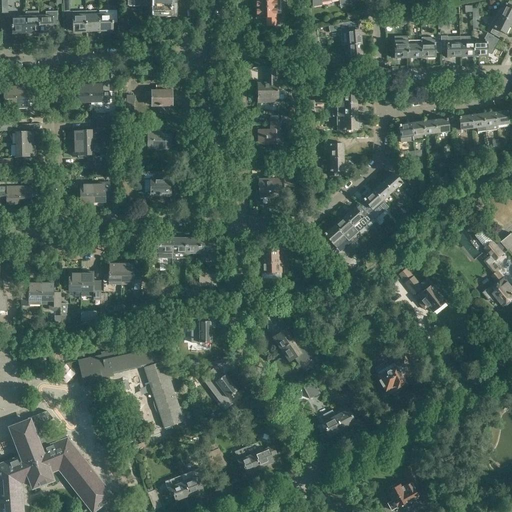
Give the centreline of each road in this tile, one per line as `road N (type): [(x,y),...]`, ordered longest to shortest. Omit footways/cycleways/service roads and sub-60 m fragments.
road 1 (unknown): [(511,149),(364,275),(321,291),(238,291)]
road 2 (residential): [(314,477),(277,393),(245,349),(236,221)]
road 3 (unknown): [(0,333),(92,326),(238,291)]
road 4 (residential): [(314,477),(436,413),(511,357)]
road 5 (residential): [(236,221),(318,214),(372,168),(382,112)]
road 6 (residential): [(236,221),(191,55)]
road 7 (residential): [(236,221),(241,54)]
road 8 (residential): [(186,219),(191,55)]
road 9 (residential): [(62,219),(56,58)]
road 10 (residential): [(382,112),(492,95),(511,74)]
road 11 (residential): [(56,58),(191,55)]
road 12 (residential): [(382,74),(511,74)]
road 13 (residential): [(186,219),(62,219)]
